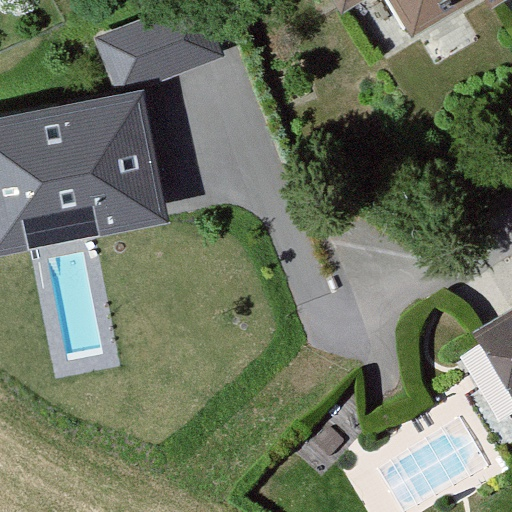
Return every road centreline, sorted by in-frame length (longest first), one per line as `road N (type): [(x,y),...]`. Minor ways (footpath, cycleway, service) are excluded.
road 1 (residential): [(335,352),(389,301),(511,227)]
road 2 (track): [(196,489),(335,352)]
